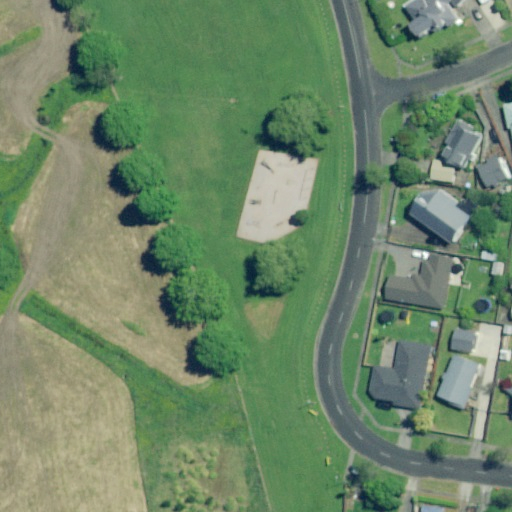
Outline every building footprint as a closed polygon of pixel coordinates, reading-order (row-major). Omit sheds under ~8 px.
[(473,0),(413,0),(404,5),(423,37),(441,27),(442,29),(460,19),(455,11),(473,0)] [(487,133),(462,120),(450,144),(455,147),(449,159),(469,169),(487,133)] [(511,177),(501,155),(480,164),(491,187),(511,177)] [(449,163),(439,160),(435,179),(455,183),(458,169),(448,167),(449,163)] [(437,197),(427,190),(417,204),(421,206),(415,214),(457,244),(475,218),(440,193),(437,197)] [(394,275),(390,300),(446,311),(456,259),(432,255),(430,261),(426,261),(423,275),(416,274),(415,279),(394,275)] [(506,263),(497,261),(495,275),(503,276),(506,263)] [(511,306),(511,305),(502,304),(499,323),(510,324),(511,306)] [(480,333),(459,328),(455,349),(475,354),(480,333)] [(436,347),(405,340),(398,370),(380,366),(373,396),(398,402),(397,404),(422,410),(436,347)] [(455,355),(449,373),(447,372),(444,379),(447,380),(442,397),(453,401),(452,405),(468,410),(483,364),(455,355)]
